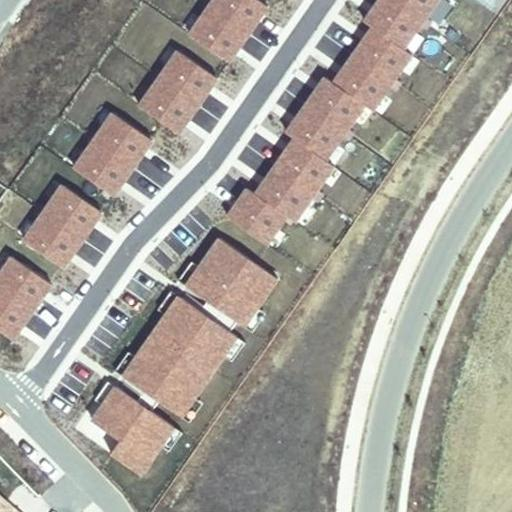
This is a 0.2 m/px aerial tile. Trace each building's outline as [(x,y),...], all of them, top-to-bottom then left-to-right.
[(258,0),(214,0),(190,35),(229,62),(268,7),(258,0)] [(404,49),(438,0),(379,0),(361,27),(377,38),(342,88),(326,77),(287,133),(303,144),(265,200),(248,188),(228,217),(259,239),(279,210),(296,222),(335,166),(326,160),(365,105),(373,110),(412,55),(404,49)] [(179,51),(140,106),(179,134),(218,78),(179,51)] [(114,113),(75,168),(114,196),(153,140),(114,113)] [(63,185),(25,240),(64,268),(103,212),(63,185)] [(124,376),(182,416),(238,336),(231,331),(238,321),(245,326),(278,278),(220,238),(187,286),(223,310),(215,321),(180,296),(124,376)] [(53,283),(10,255),(0,269),(0,330),(15,341),(53,283)] [(142,475),(175,427),(117,387),(93,421),(121,440),(111,453),(142,475)] [(0,511),(18,511),(0,496),(0,511)]
